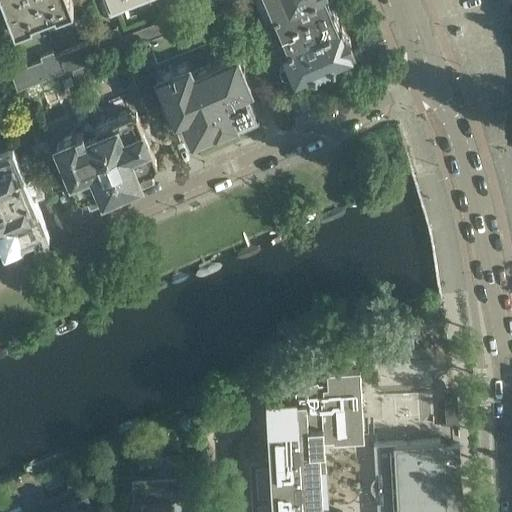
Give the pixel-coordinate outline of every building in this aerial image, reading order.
[(44,17),(37,0),(4,0),(15,28),(17,27),(20,35),(31,31),(28,23),(44,17)] [(73,6),(71,0),(37,0),(44,17),(60,11),(63,19),(74,15),(71,7),(73,6)] [(233,4),(231,0),(218,0),(222,9),(233,4)] [(258,0),(265,14),(298,0),(258,0)] [(339,21),(330,0),(298,0),(265,14),(272,31),(282,27),(288,43),(339,21)] [(354,51),(350,41),(350,37),(349,33),(345,30),(341,20),(339,21),(288,43),(280,46),(283,52),(278,54),(281,62),(279,67),(282,74),(287,76),(292,74),(293,77),(313,69),(314,72),(318,70),(324,71),(329,69),(332,64),(336,63),(335,59),(354,51)] [(124,45),(117,26),(104,31),(107,38),(112,50),(124,45)] [(265,52),(257,34),(248,38),(256,56),(265,52)] [(113,53),(112,50),(107,38),(59,55),(66,72),(72,69),(96,59),(113,53)] [(246,90),(252,88),(244,69),(245,69),(244,67),(245,67),(245,62),(243,56),(239,54),(238,54),(238,52),(237,53),(236,51),(194,69),(218,126),(237,118),(238,120),(239,120),(239,121),(245,123),(251,120),(253,115),(252,114),(254,114),(253,111),(255,110),(246,90)] [(102,72),(96,59),(72,69),(77,79),(78,82),(80,81),(81,84),(101,76),(100,73),(102,72)] [(218,126),(194,69),(193,69),(189,59),(157,73),(166,95),(163,96),(163,99),(163,100),(163,101),(162,105),(165,111),(169,114),(170,115),(174,123),(179,121),(180,125),(187,123),(192,137),(197,135),(198,137),(199,137),(200,137),(205,138),(211,136),(213,132),(213,131),(214,130),(213,128),(218,126)] [(77,79),(72,69),(66,72),(57,75),(61,86),(77,79)] [(39,119),(26,88),(11,94),(24,125),(39,119)] [(157,160),(136,111),(131,109),(95,124),(122,188),(154,175),(151,166),(155,165),(157,160)] [(122,188),(95,124),(94,123),(89,119),(83,121),(83,127),(75,131),(76,132),(59,139),(57,144),(77,193),(83,195),(86,194),(90,202),(122,188)] [(28,195),(37,191),(39,191),(30,171),(20,175),(10,152),(0,156),(0,233),(0,234),(2,233),(9,236),(15,233),(18,226),(38,218),(28,195)] [(323,463),(324,462),(325,460),(325,459),(325,458),(325,449),(324,449),(324,445),(325,445),(324,433),(331,432),(333,432),(333,434),(359,433),(359,426),(363,425),(362,405),(362,395),(361,395),(360,370),(353,370),(352,366),(332,367),(332,366),(322,367),(323,385),(300,386),(296,386),(296,391),(271,393),(266,393),(270,457),(254,458),(254,459),(250,459),(253,511),(345,511),(346,511),(344,511),(342,511),(327,511),(322,511),(319,465),(321,465),(322,464),(323,463)] [(458,422),(457,399),(454,400),(444,400),(446,423),(452,423),(458,422)] [(463,511),(460,443),(444,444),(443,438),(374,443),(375,475),(374,477),(373,478),(372,479),(371,481),(371,483),(370,485),(370,486),(371,488),(371,489),(372,490),(372,492),(374,494),(375,495),(377,496),(377,511),(463,511)] [(68,463),(0,491),(0,507),(2,511),(94,511),(87,494),(82,496),(68,463)] [(181,511),(181,498),(183,498),(183,496),(141,498),(141,501),(143,500),(144,508),(133,509),(133,507),(130,507),(130,511),(181,511)]
